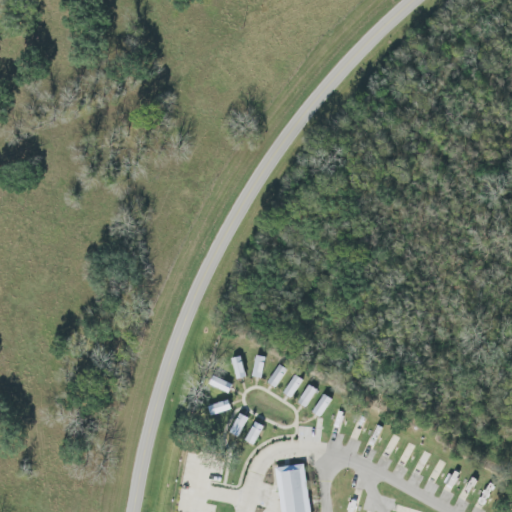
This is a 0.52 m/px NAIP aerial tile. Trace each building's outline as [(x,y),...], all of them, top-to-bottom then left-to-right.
[(260,379),(264,358),(254,356),(250,377),(260,379)] [(265,383),(274,389),(286,370),(277,365),(265,383)] [(290,398),(301,380),(292,375),(281,393),(290,398)] [(297,404),(306,408),(315,389),(306,385),(297,404)] [(310,413),(319,418),(331,400),(322,394),(310,413)] [(247,418),(238,414),(229,433),(238,438),(247,418)] [(253,446),(263,427),(254,423),(244,442),(253,446)] [(275,469),(280,511),(310,511),(304,465),(275,469)]
